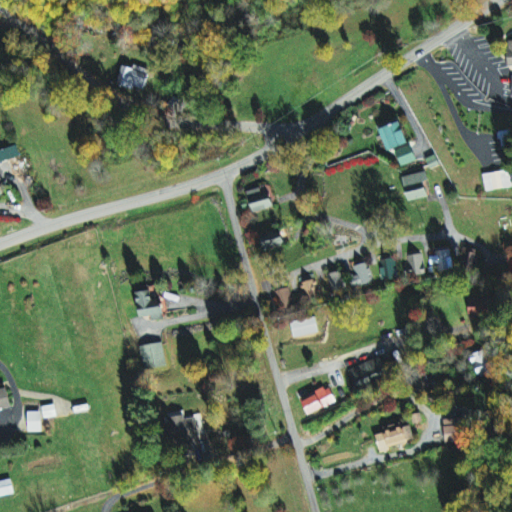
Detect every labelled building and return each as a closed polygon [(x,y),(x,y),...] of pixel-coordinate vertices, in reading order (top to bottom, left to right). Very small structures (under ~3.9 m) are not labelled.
[(152,71),(135,66),(134,69),(124,66),(118,86),(135,91),(136,89),(145,92),(152,71)] [(380,130),(389,152),(410,144),(402,122),(380,130)] [(402,167),(418,162),(413,146),(397,151),(402,167)] [(21,158),(18,147),(0,150),(0,155),(1,162),(21,158)] [(486,191),(511,189),(510,172),(484,174),(486,191)] [(405,176),(408,201),(429,199),(427,181),(429,181),(429,174),(405,176)] [(248,193),(252,213),(274,209),(270,189),(248,193)] [(286,246),(283,232),(262,237),(265,252),(286,246)] [(440,272),(454,271),(452,251),(438,252),(440,272)] [(407,256),(409,275),(427,274),(425,254),(407,256)] [(383,281),(398,279),(396,259),(381,261),(383,281)] [(354,289),(374,283),(368,263),(355,267),(358,276),(350,278),(354,289)] [(348,290),(341,271),(327,276),(335,295),(348,290)] [(320,297),(315,280),(301,284),(306,301),(320,297)] [(140,318),(152,318),(152,320),(163,320),(163,301),(153,301),(153,292),(139,293),(140,318)] [(295,339),(320,333),(316,318),(291,324),(295,339)] [(145,371),(167,367),(163,343),(141,347),(145,371)] [(473,355),(478,379),(495,375),(490,351),(473,355)] [(391,376),(383,356),(350,371),(358,390),(391,376)] [(304,402),(308,415),(338,404),(331,387),(314,393),(316,397),(304,402)] [(202,438),(198,417),(186,419),(185,411),(170,414),(171,423),(164,425),(167,438),(175,436),(177,444),(202,438)] [(28,413),(29,433),(42,433),(42,412),(28,413)] [(381,452),(416,443),(412,427),(404,429),(402,424),(388,428),(389,433),(377,436),(381,452)] [(446,430),(446,444),(463,443),(463,429),(446,430)] [(0,482),(0,498),(16,494),(12,480),(0,482)]
